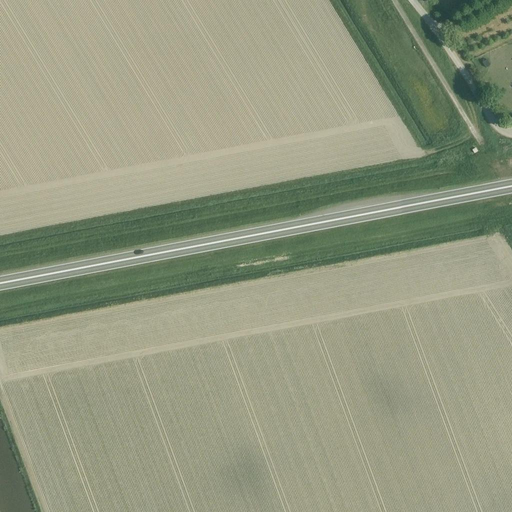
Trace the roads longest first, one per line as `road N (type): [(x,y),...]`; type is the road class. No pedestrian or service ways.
road 1 (trunk): [(0,284),(511,186)]
road 2 (unclassified): [(511,132),(501,130),(411,0)]
road 3 (unclassified): [(392,0),(480,143)]
